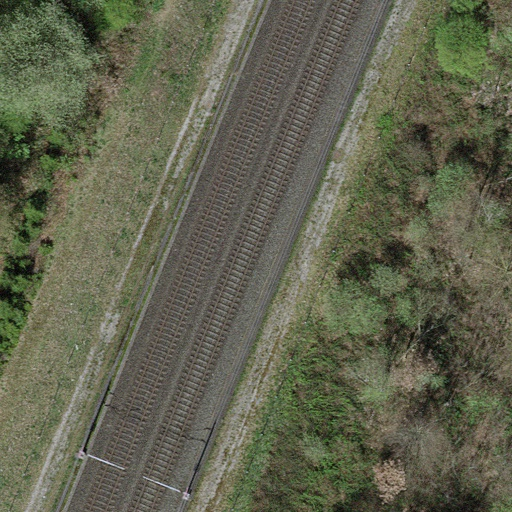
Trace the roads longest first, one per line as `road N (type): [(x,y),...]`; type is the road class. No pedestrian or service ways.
road 1 (track): [(249,0),(44,511)]
road 2 (track): [(402,0),(202,511)]
